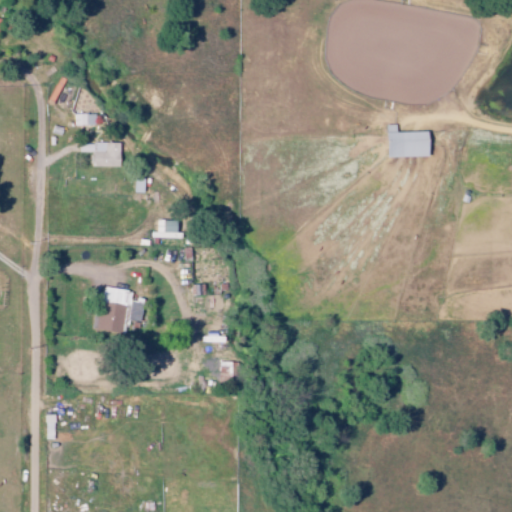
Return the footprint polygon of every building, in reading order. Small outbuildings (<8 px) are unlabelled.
[(72,126),(93,125),(93,114),(71,115),(72,126)] [(391,132),(391,125),(379,125),(380,157),(422,156),(421,131),(391,132)] [(77,152),(88,153),(88,167),(115,167),(116,144),(77,143),(77,152)] [(176,238),(176,230),(172,230),(172,221),(157,221),(157,232),(148,232),(148,238),(176,238)] [(92,330),(122,334),(124,320),(136,322),(139,299),(129,297),(130,291),(98,287),(92,330)] [(42,440),(50,440),(50,415),(41,415),(42,440)]
